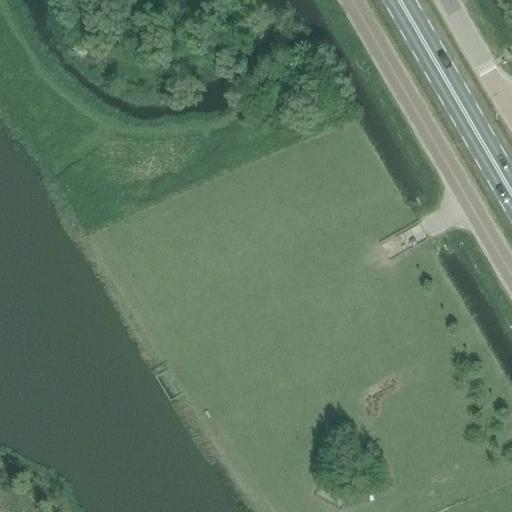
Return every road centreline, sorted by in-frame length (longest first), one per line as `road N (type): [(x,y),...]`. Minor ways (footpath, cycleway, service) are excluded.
road 1 (unclassified): [(351,0),(511,278)]
road 2 (primary): [(511,196),(400,0)]
road 3 (unclassified): [(511,111),(446,0)]
